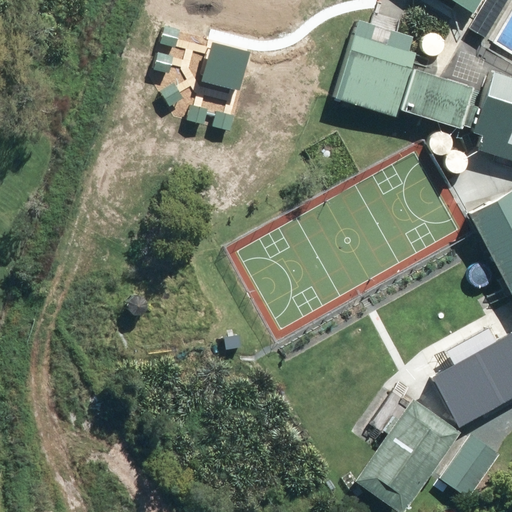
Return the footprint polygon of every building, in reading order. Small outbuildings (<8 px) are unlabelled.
[(481,0),(468,24),(483,33),(502,0),(481,0)] [(408,67),(414,50),(350,30),(330,95),(394,115),(396,106),(457,125),(458,121),(469,125),(467,130),(478,134),(474,146),(484,150),(483,153),(511,161),(511,76),(488,69),(476,106),(464,102),(469,86),(408,67)] [(511,186),(463,212),(511,302),(511,186)] [(409,396),(351,477),(398,510),(456,430),(409,396)] [(465,433),(435,476),(463,497),(494,454),(465,433)]
